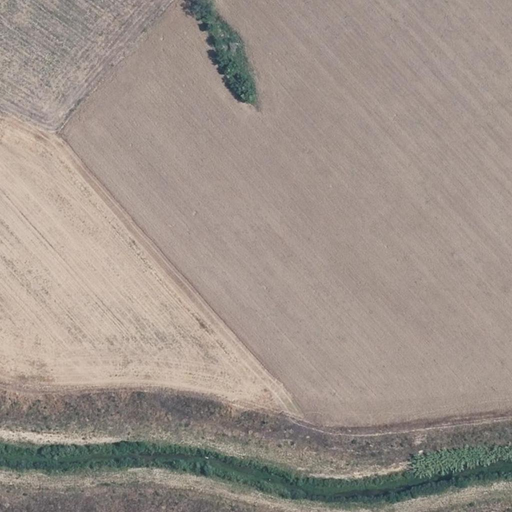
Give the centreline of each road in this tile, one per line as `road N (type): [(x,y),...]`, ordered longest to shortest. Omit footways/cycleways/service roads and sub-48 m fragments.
road 1 (track): [(0,479),(156,481),(303,511)]
road 2 (track): [(393,511),(511,492)]
